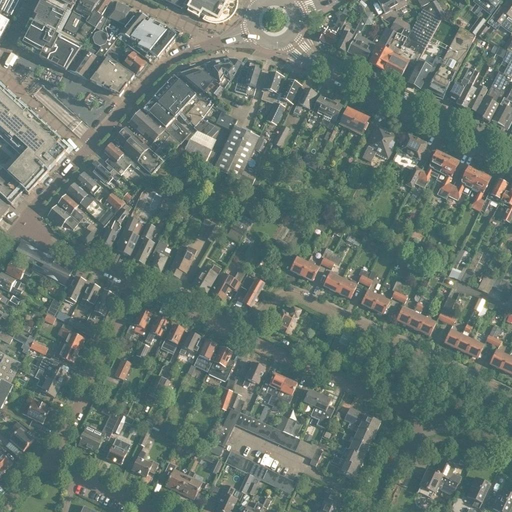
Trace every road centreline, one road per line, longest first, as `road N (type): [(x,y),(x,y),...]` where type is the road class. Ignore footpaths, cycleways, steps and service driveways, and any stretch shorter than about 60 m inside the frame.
road 1 (residential): [(511,399),(305,299),(269,309),(241,336)]
road 2 (tertiary): [(511,158),(289,38)]
road 3 (residential): [(412,442),(386,400),(241,336)]
road 4 (residential): [(40,463),(128,283)]
road 5 (residential): [(87,150),(160,70),(203,42)]
road 6 (residential): [(241,336),(128,283)]
road 7 (residential): [(128,283),(50,243),(31,212)]
